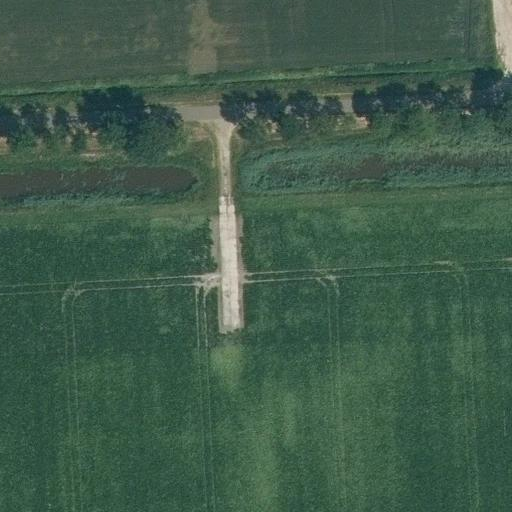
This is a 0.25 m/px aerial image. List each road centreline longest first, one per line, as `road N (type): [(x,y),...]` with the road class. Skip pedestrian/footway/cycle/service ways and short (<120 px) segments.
road 1 (unclassified): [(0,123),(511,98)]
road 2 (track): [(511,193),(225,209),(221,111)]
